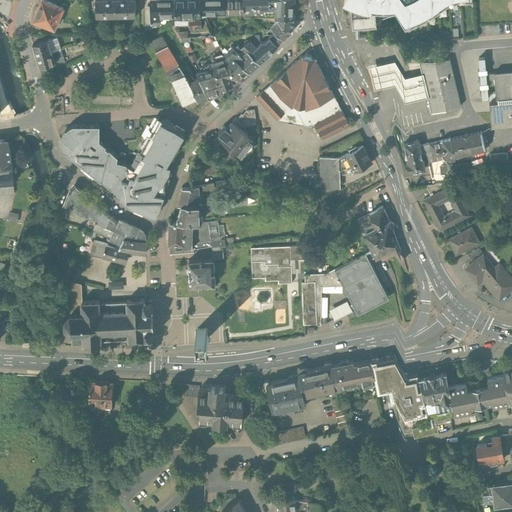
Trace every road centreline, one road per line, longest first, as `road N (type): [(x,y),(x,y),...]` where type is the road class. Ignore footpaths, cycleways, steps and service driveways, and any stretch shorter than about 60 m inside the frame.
road 1 (primary): [(0,380),(203,388),(407,351)]
road 2 (residential): [(250,480),(491,425)]
road 3 (unclassified): [(371,147),(469,120),(454,48),(511,43)]
road 4 (residential): [(325,43),(295,54),(196,154)]
road 5 (residential): [(164,252),(129,236),(56,179),(41,144)]
road 6 (residential): [(196,154),(155,134),(41,144)]
road 7 (residential): [(39,139),(15,43),(23,15),(40,3)]
